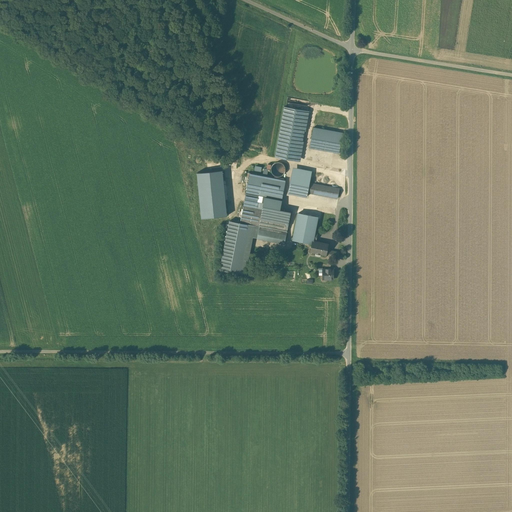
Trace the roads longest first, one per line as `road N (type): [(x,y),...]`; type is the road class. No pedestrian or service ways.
road 1 (unclassified): [(0,352),(349,353)]
road 2 (unclassified): [(349,353),(351,48)]
road 3 (unclassified): [(351,48),(511,75)]
road 4 (unclassified): [(347,511),(349,353)]
